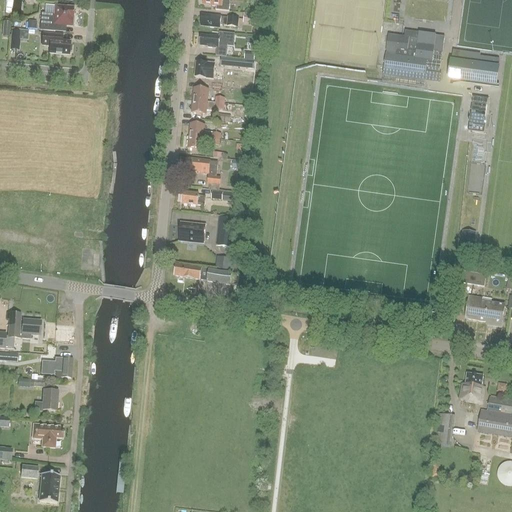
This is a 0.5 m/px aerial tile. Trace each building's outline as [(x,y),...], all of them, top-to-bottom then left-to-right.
[(212,6),(216,7),(216,11),(229,12),(230,0),(203,0),(204,4),(212,5),(212,6)] [(73,16),(74,16),(75,8),(67,7),(67,8),(56,7),(55,15),(41,14),(40,31),(55,33),(56,26),(72,27),(73,16)] [(244,13),(243,23),(260,25),(261,15),(244,13)] [(239,20),(229,18),(221,18),(222,17),(211,16),(211,18),(202,17),(201,26),(210,27),(210,28),(220,29),(221,26),(239,28),(239,20)] [(29,21),(28,29),(36,30),(36,22),(29,21)] [(12,31),(10,51),(20,52),(22,32),(12,31)] [(439,81),(443,53),(441,53),(441,50),(443,50),(445,37),(419,34),(419,33),(403,31),(403,38),(389,36),(384,74),(439,81)] [(200,40),(199,43),(200,44),(200,46),(208,47),(208,48),(218,49),(217,57),(225,58),(227,58),(228,47),(234,48),(235,35),(220,33),(220,38),(209,36),(209,38),(201,37),(201,39),(200,40)] [(43,34),(42,46),(50,47),(50,54),(70,56),(71,43),(62,42),(63,36),(55,35),(43,34)] [(499,60),(478,57),(478,54),(453,51),(449,79),(473,82),(473,84),(496,87),(499,60)] [(222,59),(221,67),(246,69),(254,70),(255,62),(247,61),(222,59)] [(214,80),(215,66),(207,65),(208,65),(197,63),(196,78),(206,79),(214,80)] [(193,101),(208,103),(209,90),(194,89),(193,101)] [(489,99),(473,97),(469,132),(484,134),(489,99)] [(224,111),(225,105),(216,104),(208,103),(193,101),(192,114),(206,115),(207,111),(215,112),(215,110),(224,111)] [(230,122),(231,114),(217,113),(216,121),(230,122)] [(222,134),(204,132),(205,126),(191,124),(189,137),(204,139),(213,140),(221,140),(222,134)] [(202,151),(204,139),(189,137),(188,150),(202,151)] [(218,164),(210,163),(203,162),(203,161),(187,160),(186,171),(201,173),(201,174),(209,175),(208,185),(220,186),(221,178),(217,178),(218,164)] [(236,203),(237,195),(212,192),(211,200),(236,203)] [(205,202),(206,197),(199,197),(199,195),(183,193),(182,205),(198,207),(198,201),(205,202)] [(219,218),(216,246),(233,248),(236,220),(219,218)] [(206,228),(181,225),(181,228),(180,228),(179,230),(180,232),(180,233),(180,241),(204,244),(206,228)] [(463,232),(461,247),(474,249),(476,233),(463,232)] [(218,270),(231,271),(232,260),(219,259),(218,270)] [(232,274),(228,273),(222,273),(190,267),(180,266),(176,265),(174,277),(179,277),(179,281),(184,282),(184,279),(194,280),(230,286),(232,274)] [(487,276),(480,275),(462,272),(460,284),(485,288),(487,276)] [(488,323),(491,304),(481,302),(482,299),(470,297),(466,320),(488,323)] [(501,328),(505,306),(491,304),(488,323),(487,326),(501,328)] [(11,321),(10,333),(10,334),(0,333),(0,348),(13,350),(14,338),(23,339),(30,340),(31,335),(40,336),(41,323),(24,321),(24,322),(19,322),(20,315),(8,314),(7,320),(11,321)] [(0,352),(0,360),(8,361),(8,353),(0,352)] [(42,362),(41,375),(54,376),(54,373),(57,373),(57,378),(71,379),(73,361),(62,360),(62,359),(55,359),(55,363),(42,362)] [(481,388),(483,377),(467,375),(466,385),(463,385),(460,400),(466,401),(466,402),(474,404),(482,405),(485,388),(481,388)] [(19,380),(18,387),(30,388),(31,381),(19,380)] [(507,393),(508,384),(499,383),(498,392),(507,393)] [(42,411),(57,412),(58,392),(44,391),(43,404),(42,411)] [(482,410),(478,432),(511,437),(511,401),(489,398),(487,411),(482,410)] [(42,411),(43,404),(35,403),(34,412),(42,413),(42,411)] [(451,448),(456,417),(440,415),(436,446),(451,448)] [(0,426),(9,427),(10,420),(0,419),(0,426)] [(63,440),(63,430),(60,430),(60,427),(50,427),(46,427),(46,426),(34,425),(33,439),(43,440),(42,448),(55,449),(56,439),(63,440)] [(0,459),(10,461),(12,450),(0,449),(0,459)] [(511,462),(510,462),(508,463),(506,463),(504,464),(502,465),(500,467),(499,469),(498,471),(498,473),(497,475),(498,477),(498,479),(499,481),(500,483),(502,485),(504,486),(506,487),(508,487),(510,487),(511,487),(511,462)] [(21,478),(37,480),(38,474),(38,468),(22,467),(21,478)] [(60,477),(42,475),(39,503),(57,505),(60,477)]
